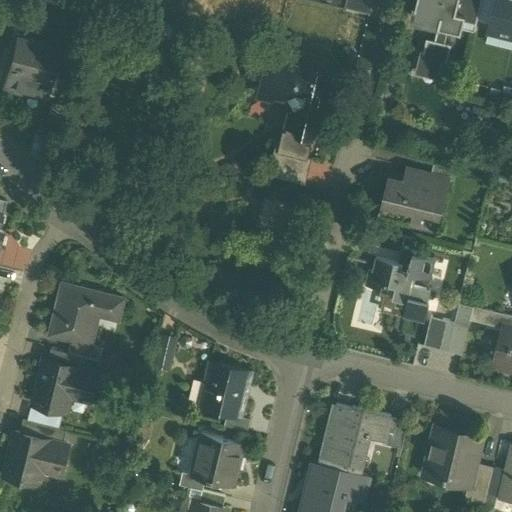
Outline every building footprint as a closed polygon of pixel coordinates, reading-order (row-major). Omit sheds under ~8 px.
[(370,13),(373,0),(348,0),(347,3),(346,7),(370,13)] [(416,0),(413,17),(439,24),(437,28),(448,30),(461,33),(462,29),(464,22),(465,15),(456,13),(458,0),(416,0)] [(458,0),(456,13),(465,15),(464,22),(476,25),(478,16),(482,0),(458,0)] [(482,0),(478,16),(491,19),(495,0),(482,0)] [(488,32),(511,37),(511,0),(495,0),(491,19),(488,32)] [(476,25),(464,22),(462,29),(474,32),(476,25)] [(437,28),(434,40),(426,38),(423,51),(423,53),(423,54),(421,61),(445,67),(446,62),(447,63),(447,61),(451,44),(445,43),(448,30),(437,28)] [(59,47),(18,37),(12,63),(9,62),(2,89),(21,94),(22,89),(46,95),(59,47)] [(445,67),(421,61),(423,54),(423,53),(423,51),(420,51),(415,73),(446,81),(450,61),(447,61),(447,63),(446,62),(445,67)] [(307,72),(305,74),(302,70),(304,69),(304,68),(302,69),(274,62),(272,71),(268,73),(264,90),(288,96),(295,107),(292,109),(289,120),(292,125),(290,135),(285,134),(281,150),(308,157),(311,145),(306,144),(308,135),(313,136),(314,130),(322,126),(333,80),(326,78),(323,80),(321,76),(323,75),(322,74),(320,75),(307,72)] [(64,105),(51,102),(44,131),(56,134),(64,105)] [(489,111),(474,107),(471,122),(486,126),(489,111)] [(44,131),(35,129),(31,147),(51,152),(56,134),(44,131)] [(308,157),(281,150),(277,149),(271,174),(302,182),(308,157)] [(456,166),(434,161),(431,171),(431,173),(450,177),(449,179),(453,180),(456,166)] [(431,171),(413,167),(409,180),(387,175),(378,210),(397,215),(396,221),(413,225),(415,219),(438,225),(449,179),(450,177),(431,173),(431,171)] [(303,206),(270,198),(264,221),(297,229),(303,206)] [(417,250),(402,246),(398,262),(376,258),(373,271),(369,271),(366,286),(382,289),(383,285),(396,287),(394,298),(408,301),(404,316),(424,321),(432,286),(414,283),(416,274),(431,278),(436,258),(416,253),(417,250)] [(124,297),(62,282),(49,334),(71,340),(91,345),(92,343),(99,315),(119,319),(124,297)] [(511,315),(485,309),(482,322),(502,327),(502,325),(511,326),(511,315)] [(455,321),(432,316),(425,344),(448,350),(455,321)] [(511,326),(502,325),(502,327),(493,365),(511,369),(511,326)] [(91,345),(71,340),(67,352),(86,357),(100,360),(103,346),(92,343),(91,345)] [(67,352),(51,348),(48,360),(83,369),(86,357),(67,352)] [(48,360),(43,359),(32,402),(67,411),(72,392),(90,396),(96,372),(83,369),(48,360)] [(252,371),(211,360),(199,407),(228,414),(241,417),(241,416),(252,371)] [(391,416),(353,407),(353,409),(336,405),(321,464),(359,473),(367,438),(384,442),(385,442),(391,418),(391,416)] [(241,417),(228,414),(225,425),(248,431),(251,419),(241,416),(241,417)] [(408,423),(391,418),(385,442),(384,442),(383,445),(402,449),(408,423)] [(65,430),(23,420),(20,433),(62,444),(65,430)] [(464,436),(435,429),(426,468),(424,475),(442,480),(468,487),(470,487),(476,463),(483,436),(465,432),(464,436)] [(20,433),(15,432),(5,474),(38,483),(43,464),(61,468),(67,445),(62,444),(20,433)] [(245,442),(201,432),(191,473),(191,474),(206,478),(234,485),(245,442)] [(511,448),(507,471),(500,497),(511,500),(511,448)] [(321,464),(314,462),(301,511),(340,511),(341,511),(345,498),(362,502),(369,476),(359,473),(321,464)] [(476,463),(470,487),(468,487),(464,503),(482,508),(486,494),(492,467),(476,463)] [(507,471),(492,467),(486,494),(500,497),(507,471)] [(191,473),(182,471),(179,484),(191,487),(202,489),(203,490),(206,478),(191,474),(191,473)] [(202,489),(191,487),(188,499),(193,501),(198,502),(198,501),(199,501),(202,489)] [(203,490),(202,489),(199,501),(223,507),(225,495),(203,490)] [(199,501),(198,501),(198,502),(193,501),(190,511),(227,511),(228,508),(223,507),(199,501)]
